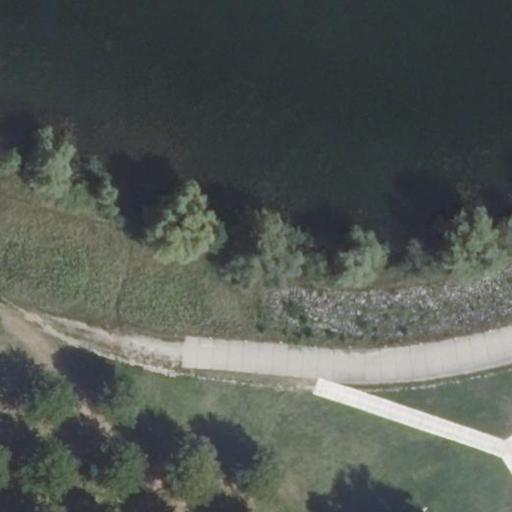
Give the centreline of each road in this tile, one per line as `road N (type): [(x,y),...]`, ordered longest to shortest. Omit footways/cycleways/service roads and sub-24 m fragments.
road 1 (track): [(190,357),(360,369),(511,348)]
road 2 (track): [(190,357),(103,356),(0,405)]
